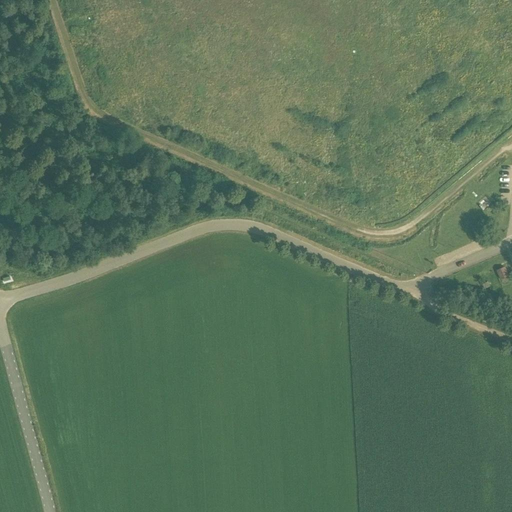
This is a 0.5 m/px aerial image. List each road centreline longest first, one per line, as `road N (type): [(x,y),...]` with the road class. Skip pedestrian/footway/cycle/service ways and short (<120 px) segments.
road 1 (track): [(511,144),(404,229),(377,234),(101,111),(80,85),(54,0)]
road 2 (unclassified): [(0,302),(228,225),(265,230),(404,290)]
road 3 (unclassified): [(49,511),(0,330)]
